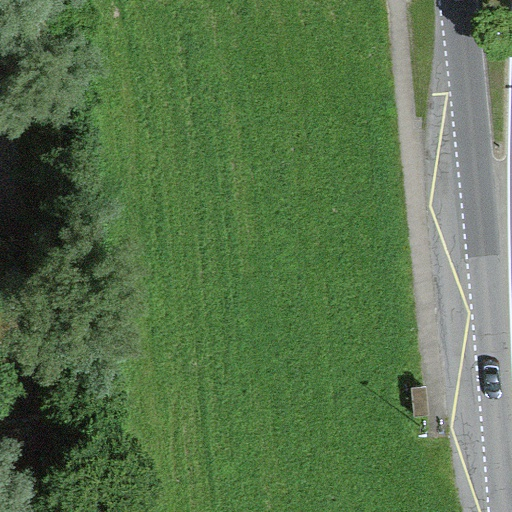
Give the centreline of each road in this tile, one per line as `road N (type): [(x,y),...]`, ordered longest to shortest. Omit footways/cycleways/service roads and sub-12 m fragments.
road 1 (primary): [(462,0),(503,234)]
road 2 (primary): [(511,412),(503,234)]
